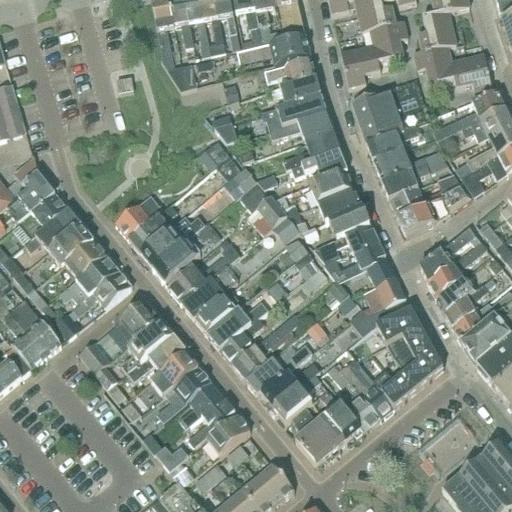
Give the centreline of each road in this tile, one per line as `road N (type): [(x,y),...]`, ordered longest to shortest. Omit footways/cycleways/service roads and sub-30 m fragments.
road 1 (residential): [(402,265),(343,129),(312,0)]
road 2 (residential): [(316,498),(458,378)]
road 3 (residential): [(402,265),(511,186)]
road 4 (residential): [(458,378),(402,265)]
